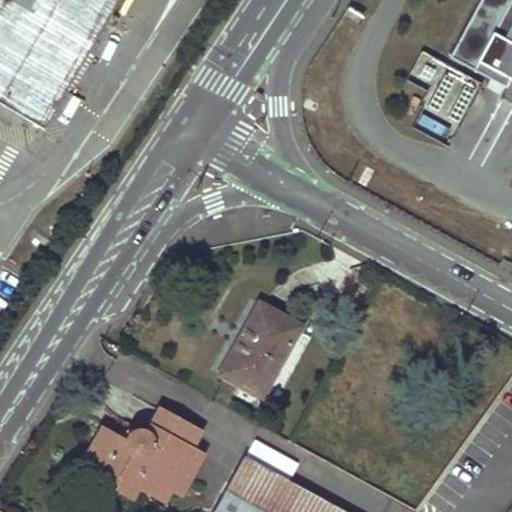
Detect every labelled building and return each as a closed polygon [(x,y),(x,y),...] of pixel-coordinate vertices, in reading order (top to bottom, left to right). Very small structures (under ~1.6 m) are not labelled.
[(0,0),(0,94),(5,98),(14,113),(39,128),(61,90),(54,85),(73,53),(81,49),(92,30),(96,32),(114,0),(0,0)] [(511,0),(473,0),(441,63),(445,65),(466,76),(470,68),(511,89),(511,0)] [(511,89),(470,68),(466,76),(498,93),(495,98),(511,106),(511,89)] [(255,303),(214,373),(256,398),(298,329),(255,303)] [(153,410),(144,425),(187,448),(195,432),(153,410)] [(99,433),(84,458),(96,465),(88,479),(127,501),(133,491),(157,505),(166,491),(176,497),(200,454),(187,448),(144,425),(141,431),(137,431),(133,432),(130,433),(127,435),(126,437),(122,442),(121,445),(99,433)] [(337,511),(239,457),(210,511),(337,511)]
